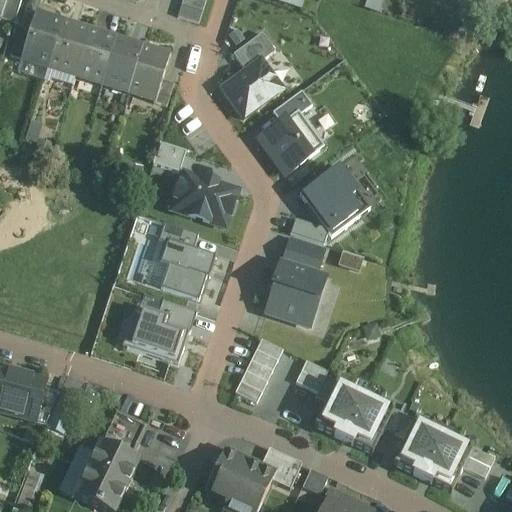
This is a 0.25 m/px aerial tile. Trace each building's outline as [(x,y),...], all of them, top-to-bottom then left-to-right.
[(21,2),(15,0),(7,0),(0,22),(14,26),(21,2)] [(205,4),(194,0),(183,0),(181,8),(202,14),(205,4)] [(202,14),(181,8),(177,19),(198,26),(202,14)] [(49,19),(35,15),(27,41),(20,62),(20,65),(47,73),(62,25),(48,21),(49,19)] [(88,31),(62,25),(47,73),(74,82),(88,31)] [(115,42),(88,31),(74,82),(100,90),(115,42)] [(27,41),(16,38),(10,59),(20,62),(27,41)] [(142,50),(115,42),(100,90),(127,98),(142,50)] [(170,57),(156,52),(156,54),(142,50),(127,98),(154,107),(154,106),(162,83),(170,57)] [(282,92),(259,61),(218,91),(241,122),(282,92)] [(173,87),(162,83),(154,106),(166,110),(173,87)] [(323,150),(297,115),(259,143),(285,178),(323,150)] [(157,143),(151,164),(179,173),(185,151),(157,143)] [(338,169),(300,198),(331,240),(370,211),(338,169)] [(237,194),(184,176),(172,213),(225,230),(237,194)] [(214,258),(168,241),(159,265),(169,268),(162,289),(198,302),(214,258)] [(326,281),(282,266),(264,316),(309,331),(326,281)] [(169,327),(189,334),(195,314),(162,303),(158,315),(171,320),(169,327)] [(133,315),(122,349),(178,368),(189,334),(169,327),(171,320),(158,315),(140,309),(137,317),(133,315)] [(284,355),(262,345),(256,356),(279,367),(284,355)] [(279,367),(256,356),(251,367),(273,378),(279,367)] [(328,375),(305,365),(300,376),(322,386),(328,375)] [(273,378),(251,367),(246,378),(268,389),(273,378)] [(46,384),(0,371),(0,415),(34,424),(35,424),(44,391),(46,384)] [(322,386),(300,376),(295,387),(317,397),(322,386)] [(268,389),(246,378),(241,389),(263,400),(268,389)] [(337,384),(314,430),(372,458),(384,433),(394,413),(394,412),(337,384)] [(317,397),(295,387),(290,398),(312,408),(317,397)] [(263,400),(241,389),(235,401),(257,411),(263,400)] [(59,396),(44,391),(35,424),(34,424),(33,426),(46,429),(59,396)] [(59,398),(45,432),(64,440),(78,406),(59,398)] [(312,408),(290,398),(284,409),(306,420),(312,408)] [(306,420),(284,409),(279,420),(301,431),(306,420)] [(404,418),(394,413),(384,433),(395,438),(404,418)] [(147,429),(115,414),(99,446),(132,461),(147,429)] [(405,443),(415,423),(404,418),(395,438),(394,438),(405,443)] [(405,443),(393,468),(451,496),(472,451),(415,423),(405,443)] [(132,461),(99,446),(74,501),(98,511),(116,511),(139,465),(132,461)] [(260,470),(226,454),(226,452),(225,451),(204,494),(206,495),(207,494),(227,503),(222,511),(258,511),(271,484),(275,477),(260,470)] [(301,466),(269,452),(260,470),(275,477),(271,484),(289,492),(301,466)] [(29,472),(12,511),(30,511),(44,478),(29,472)] [(327,481),(310,473),(302,491),(319,499),(327,481)] [(354,504),(328,492),(324,501),(330,504),(326,511),(352,511),(351,511),(354,504)]
